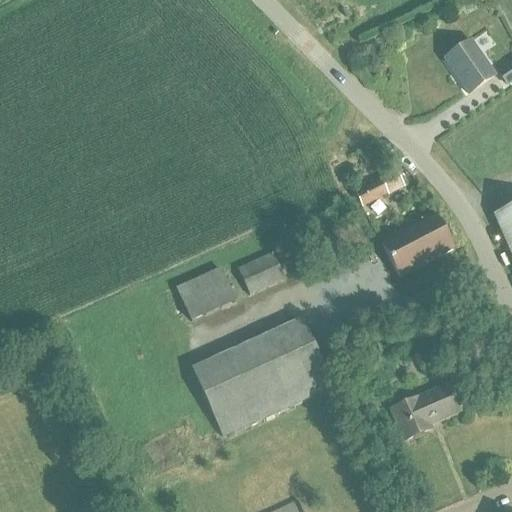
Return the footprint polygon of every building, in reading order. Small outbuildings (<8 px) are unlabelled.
[(444,62),(468,96),(494,78),(470,43),(444,62)] [(511,65),(497,76),(505,87),(511,82),(511,65)] [(395,174),(379,183),(354,196),(361,209),(402,188),(395,174)] [(511,210),(494,218),(511,259),(511,210)] [(381,245),(398,279),(452,251),(435,217),(381,245)] [(237,272),(248,298),(284,283),(273,256),(237,272)] [(175,290),(190,323),(235,303),(220,269),(175,290)] [(194,376),(221,438),(332,388),(304,327),(194,376)] [(428,428),(458,415),(446,388),(391,412),(404,443),(429,432),(428,428)] [(305,511),(301,500),(268,511),(305,511)]
